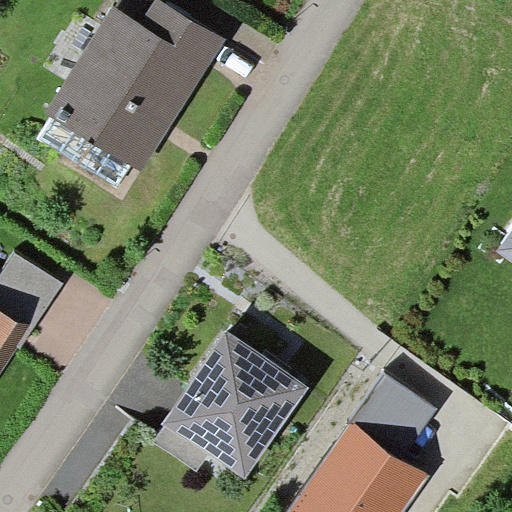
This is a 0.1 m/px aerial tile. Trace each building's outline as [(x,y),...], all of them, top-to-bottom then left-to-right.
[(121,0),(33,139),(112,189),(211,35),(154,0),(121,0)] [(511,232),(503,246),(511,251),(511,232)] [(0,353),(17,328),(0,316),(0,353)] [(291,386),(220,338),(166,417),(238,465),(291,386)] [(393,511),(419,475),(355,430),(296,511),(393,511)]
